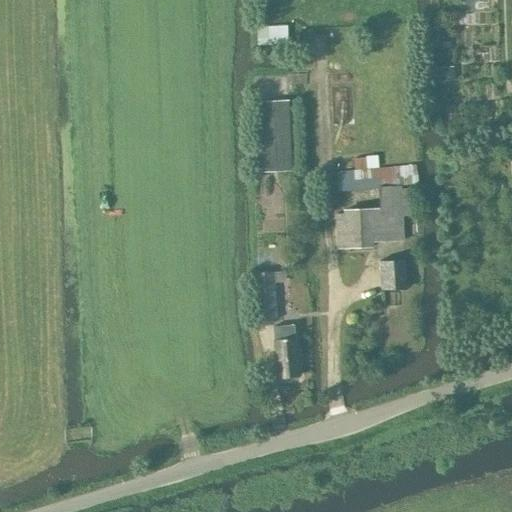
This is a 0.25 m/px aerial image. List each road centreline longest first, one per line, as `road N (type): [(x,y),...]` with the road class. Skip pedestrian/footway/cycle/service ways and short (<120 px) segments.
road 1 (track): [(89,0),(105,335),(132,377),(184,425),(196,469)]
road 2 (tertiary): [(56,511),(511,371)]
